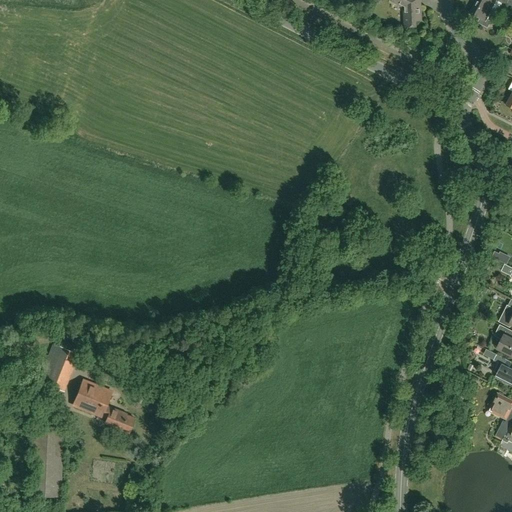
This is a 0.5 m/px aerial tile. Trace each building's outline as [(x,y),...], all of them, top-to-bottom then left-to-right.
[(420,0),(392,0),(392,1),(404,7),(405,27),(416,26),(416,21),(421,20),(420,0)] [(487,19),(493,6),(499,8),(502,3),(496,0),(476,0),(470,14),(480,18),(477,23),(488,28),(491,21),(487,19)] [(511,299),(506,310),(500,321),(509,326),(511,323),(511,299)] [(497,348),(511,355),(511,338),(510,338),(511,334),(511,330),(500,324),(494,335),(502,339),(497,348)] [(79,354),(53,343),(37,380),(64,391),(79,354)] [(511,383),(511,368),(509,367),(511,361),(496,354),(493,360),(498,362),(494,371),(497,373),(495,377),(507,383),(507,381),(511,383)] [(105,406),(111,392),(83,380),(73,405),(101,417),(102,415),(101,415),(105,406)] [(34,393),(37,385),(24,381),(21,388),(25,390),(34,393)] [(492,412),(506,420),(511,408),(511,399),(497,392),(490,407),(493,408),(493,410),(492,412)] [(128,433),(134,418),(105,406),(101,415),(102,415),(107,417),(105,423),(121,429),(120,430),(128,433)] [(511,420),(511,419),(510,424),(503,420),(495,435),(503,439),(511,420)] [(63,425),(31,425),(28,496),(60,497),(63,425)]
